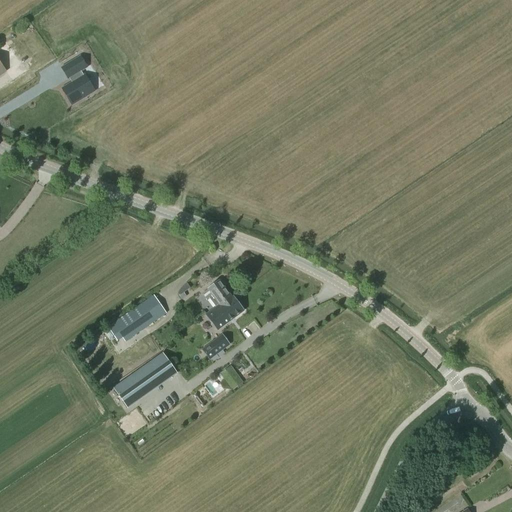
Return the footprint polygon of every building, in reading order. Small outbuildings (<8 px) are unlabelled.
[(67,28),(76,42),(130,10),(123,0),(64,0),(27,23),(40,44),(67,28)] [(74,77),(64,84),(75,99),(97,83),(86,69),(92,65),(83,52),(64,64),(74,77)] [(222,305),(232,297),(219,281),(208,289),(212,295),(209,298),(216,307),(220,303),(222,305)] [(189,296),(185,290),(178,294),(182,300),(189,296)] [(166,314),(154,296),(108,327),(118,341),(123,338),(126,342),(166,314)] [(218,330),(243,312),(232,297),(222,305),(220,303),(216,307),(206,314),(218,330)] [(201,350),(209,361),(230,345),(222,334),(201,350)] [(113,389),(127,408),(176,373),(162,354),(113,389)] [(220,383),(228,393),(244,381),(231,365),(220,373),(225,379),(220,383)] [(211,395),(219,388),(212,379),(204,386),(211,395)]
